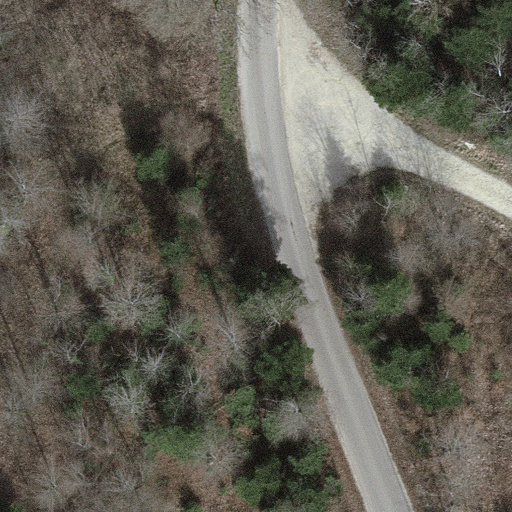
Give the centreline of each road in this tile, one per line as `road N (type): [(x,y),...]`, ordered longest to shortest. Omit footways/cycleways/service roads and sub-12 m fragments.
road 1 (unclassified): [(394,511),(275,0)]
road 2 (track): [(290,81),(511,201)]
